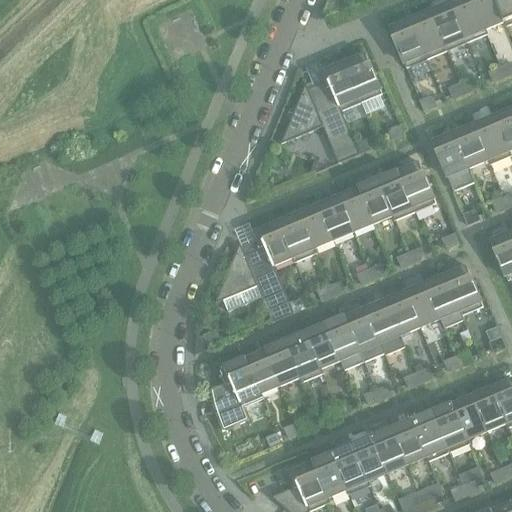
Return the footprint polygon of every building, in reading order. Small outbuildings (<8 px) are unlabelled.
[(342,9),(339,0),(338,0),(328,0),(322,17),(342,9)] [(485,32),(471,0),(458,0),(450,4),(465,41),(485,32)] [(505,24),(495,0),(471,0),(485,32),(505,24)] [(511,0),(495,0),(505,24),(507,28),(511,26),(511,0)] [(465,41),(450,4),(430,12),(445,49),(465,41)] [(445,49),(430,12),(410,20),(425,57),(445,49)] [(427,62),(425,57),(410,20),(389,29),(406,71),(427,62)] [(382,96),(365,55),(344,63),(361,105),(382,96)] [(344,63),(319,74),(323,84),(326,91),(331,88),(342,113),(361,105),(344,63)] [(511,77),(511,66),(511,65),(500,69),(505,80),(511,77)] [(505,80),(500,69),(490,74),(494,85),(505,80)] [(476,92),(474,88),(471,81),(461,86),(465,97),(476,92)] [(360,157),(355,146),(331,88),(326,91),(323,84),(308,91),(306,85),(281,146),(323,129),(338,166),(360,157)] [(465,97),(461,86),(450,90),(454,101),(465,97)] [(436,109),(434,105),(431,98),(420,103),(425,114),(436,109)] [(511,109),(493,117),(509,154),(511,152),(511,109)] [(509,154),(493,117),(473,126),(489,162),(509,154)] [(489,162),(473,126),(453,134),(469,170),(489,162)] [(405,138),(400,127),(389,131),(394,142),(405,138)] [(471,175),(469,170),(453,134),(432,143),(454,193),(475,185),(471,175)] [(371,152),(369,147),(366,141),(355,146),(360,157),(371,152)] [(436,205),(426,180),(419,164),(398,173),(415,214),(436,205)] [(415,214),(398,173),(378,181),(394,218),(395,223),(415,214)] [(394,218),(378,181),(358,189),(374,226),(394,218)] [(374,226),(358,189),(338,198),(354,235),(374,226)] [(354,235),(338,198),(318,206),(334,243),(354,235)] [(509,211),(504,200),(493,204),(498,215),(509,211)] [(334,243),(318,206),(298,214),(314,251),(334,243)] [(479,223),(477,218),(475,212),(463,217),(468,228),(479,223)] [(314,251),(298,214),(278,223),(294,260),(296,264),(316,256),(314,251)] [(294,260),(278,223),(253,233),(257,244),(260,250),(266,248),(274,268),(294,260)] [(511,281),(511,234),(511,233),(490,242),(508,283),(511,281)] [(459,247),(454,236),(443,241),(448,252),(459,247)] [(294,316),(290,305),(274,268),(266,248),(260,250),(257,244),(242,250),(240,245),(215,306),(257,288),(272,325),(294,316)] [(424,261),(422,257),(420,250),(409,255),(414,266),(424,261)] [(414,266),(409,255),(398,260),(403,271),(414,266)] [(385,278),(383,273),(380,267),(369,272),(374,283),(385,278)] [(483,309),(473,284),(466,267),(445,276),(460,313),(462,318),(483,309)] [(374,283),(369,272),(358,276),(363,287),(374,283)] [(445,276),(425,285),(440,322),(444,331),(464,323),(462,318),(460,313),(445,276)] [(345,295),(343,290),(340,284),(329,288),(334,299),(345,295)] [(440,322),(425,285),(405,293),(420,330),(440,322)] [(334,299),(329,288),(318,293),(323,304),(334,299)] [(420,330),(405,293),(385,301),(401,338),(420,330)] [(305,311),(303,307),(301,300),(290,305),(294,316),(305,311)] [(401,338),(385,301),(365,310),(381,347),(401,338)] [(381,347),(365,310),(345,318),(361,355),(381,347)] [(345,318),(325,326),(341,363),(345,372),(364,364),(361,355),(345,318)] [(341,363),(325,326),(305,335),(321,372),(341,363)] [(321,372),(305,335),(285,343),(301,380),(321,372)] [(209,352),(205,337),(197,337),(195,357),(209,352)] [(506,351),(504,346),(501,339),(490,344),(495,355),(506,351)] [(301,380),(285,343),(266,351),(281,388),(301,380)] [(281,388),(266,351),(245,360),(261,397),(281,388)] [(472,365),(470,360),(467,354),(456,358),(461,369),(472,365)] [(461,369),(456,358),(445,363),(450,374),(461,369)] [(261,397),(245,360),(220,370),(226,385),(211,392),(215,408),(220,425),(223,433),(249,422),(244,409),(263,401),(261,397)] [(432,382),(430,377),(427,371),(416,375),(421,386),(432,382)] [(421,386),(416,375),(405,380),(410,391),(421,386)] [(511,428),(511,379),(492,389),(509,430),(511,428)] [(391,398),(390,394),(387,387),(376,392),(381,403),(391,398)] [(509,430),(492,389),(472,397),(487,434),(506,426),(508,431),(509,430)] [(381,403),(376,392),(365,396),(370,408),(381,403)] [(487,434),(472,397),(452,405),(469,447),(470,446),(468,442),(487,434)] [(352,415),(350,411),(347,404),(336,409),(341,420),(352,415)] [(469,447),(452,405),(432,414),(449,455),(469,447)] [(341,420),(336,409),(325,413),(330,424),(341,420)] [(449,455),(432,414),(412,422),(429,464),(449,455)] [(312,432),(310,427),(307,421),(296,425),(301,436),(312,432)] [(429,464),(412,422),(392,430),(407,467),(426,459),(428,464),(429,464)] [(301,436),(296,425),(285,430),(290,441),(301,436)] [(407,467),(392,430),(372,439),(387,476),(407,467)] [(387,476),(372,439),(352,447),(369,489),(371,488),(369,484),(387,476)] [(369,489),(352,447),(332,455),(349,497),(369,489)] [(349,497),(332,455),(312,464),(329,505),(331,505),(329,500),(346,493),(348,498),(349,497)] [(313,511),(329,505),(312,464),(287,474),(293,489),(271,499),(286,511),(313,511)] [(511,479),(511,466),(502,471),(507,482),(511,479)] [(507,482),(502,471),(492,475),(496,486),(507,482)] [(478,494),(476,489),(474,483),(463,487),(467,498),(478,494)] [(467,498),(463,487),(452,492),(457,503),(467,498)] [(434,500),(422,504),(425,511),(435,511),(438,511),(436,506),(434,500)]
